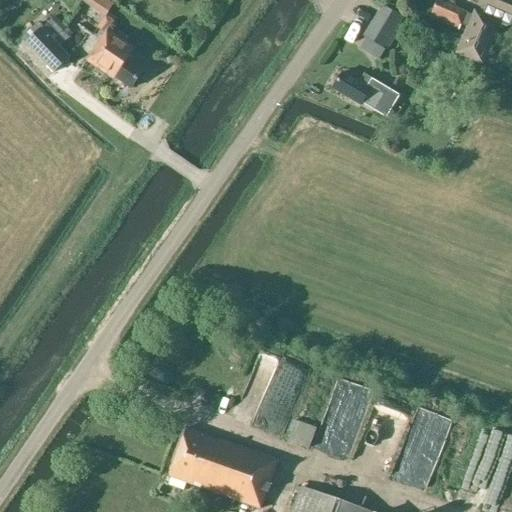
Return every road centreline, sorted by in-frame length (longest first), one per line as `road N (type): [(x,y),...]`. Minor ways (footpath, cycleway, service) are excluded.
road 1 (unclassified): [(0,497),(347,0)]
road 2 (unknown): [(89,369),(389,491)]
